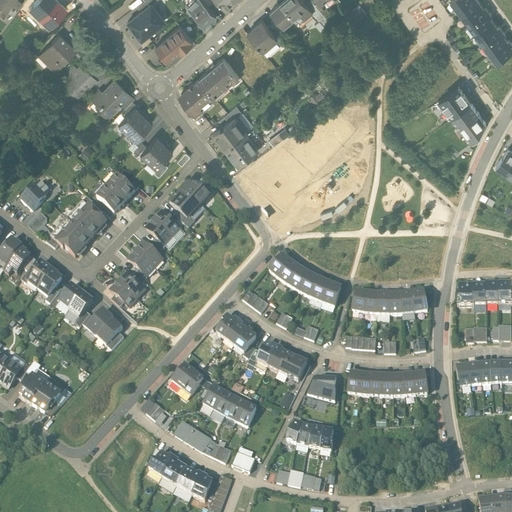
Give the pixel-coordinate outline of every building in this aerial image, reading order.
[(0,0),(0,6),(5,10),(5,11),(12,0),(0,0)] [(21,3),(16,0),(12,0),(5,11),(12,16),(21,3)] [(38,17),(55,0),(35,0),(28,8),(38,17)] [(66,8),(57,0),(55,0),(38,17),(48,27),(66,8)] [(137,7),(140,11),(149,4),(150,5),(156,0),(145,0),(143,2),(137,7)] [(199,20),(206,27),(216,18),(216,15),(209,7),(201,0),(193,0),(187,6),(195,14),(199,17),(199,20)] [(234,0),(217,0),(226,8),(234,0)] [(283,26),(293,18),(298,24),(312,12),(306,5),(301,0),(284,0),(270,11),(275,17),(283,26)] [(480,3),(477,0),(466,0),(456,8),(463,16),(480,3)] [(319,1),(314,5),(311,1),(306,5),(312,12),(319,21),(325,17),(325,18),(330,14),(324,6),(324,7),(319,1)] [(483,9),(480,3),(463,16),(470,25),(488,12),(485,7),(483,9)] [(140,11),(127,22),(141,40),(147,35),(152,31),(151,29),(162,20),(150,5),(149,4),(140,11)] [(366,13),(358,4),(349,12),(356,21),(366,13)] [(491,16),(488,12),(470,25),(476,35),(493,22),(490,17),(491,16)] [(275,17),(271,21),(277,29),(272,33),(277,39),(282,46),(288,41),(279,31),(284,27),(283,26),(275,17)] [(261,20),(246,33),(262,51),(277,39),(272,33),(261,20)] [(497,27),(493,22),(476,35),(483,44),(502,30),(499,26),(497,27)] [(179,25),(155,46),(168,61),(180,51),(179,49),(182,46),(183,47),(192,40),(179,25)] [(483,44),(490,53),(507,41),(503,36),(505,35),(502,30),(483,44)] [(58,34),(37,55),(54,71),(74,51),(78,55),(87,47),(78,38),(70,46),(58,34)] [(138,42),(143,48),(152,40),(147,35),(141,40),(138,42)] [(344,39),(330,51),(334,56),(343,50),(347,56),(353,51),(344,39)] [(511,43),(509,40),(507,41),(490,53),(497,63),(511,51),(511,47),(510,45),(511,43)] [(222,58),(210,68),(226,87),(238,77),(222,58)] [(80,62),(76,67),(71,62),(61,72),(66,76),(59,83),(67,91),(70,89),(78,97),(92,84),(96,88),(98,87),(108,76),(101,68),(93,76),(80,62)] [(303,70),(297,63),(292,67),(298,74),(303,70)] [(214,97),(226,87),(210,68),(198,78),(199,78),(214,97)] [(214,97),(199,78),(193,83),(191,82),(187,85),(189,86),(180,93),(186,100),(185,101),(188,106),(190,105),(197,113),(215,98),(214,97)] [(133,99),(114,79),(102,91),(98,87),(96,88),(88,96),(93,101),(96,99),(100,103),(97,106),(98,108),(100,106),(109,115),(120,104),(124,109),(131,101),(133,99)] [(452,117),(471,103),(458,85),(436,102),(449,120),(452,117)] [(135,105),(131,101),(124,109),(123,109),(127,114),(134,107),(135,105)] [(471,103),(452,117),(468,139),(472,141),(479,136),(486,123),(471,103)] [(117,124),(125,132),(144,114),(139,109),(138,110),(134,107),(127,114),(117,124)] [(224,116),(228,122),(235,117),(236,118),(241,113),(236,107),(224,116)] [(213,134),(225,150),(254,128),(242,113),(241,113),(236,118),(235,117),(228,122),(213,134)] [(148,118),(144,114),(125,132),(134,140),(151,123),(147,120),(148,118)] [(260,136),(254,128),(225,150),(237,166),(258,150),(252,142),(260,136)] [(268,141),(273,147),(290,134),(285,128),(268,141)] [(145,138),(141,134),(133,142),(137,146),(141,142),(145,138)] [(139,154),(148,162),(165,143),(160,138),(159,139),(155,136),(139,154)] [(133,151),(137,155),(145,146),(141,142),(137,146),(133,151)] [(170,147),(165,143),(148,162),(156,170),(163,163),(173,152),(169,149),(170,147)] [(94,153),(89,148),(82,155),(87,160),(94,153)] [(506,173),(511,164),(511,151),(508,148),(496,165),(506,173)] [(168,167),(163,163),(156,170),(154,173),(158,177),(168,167)] [(212,186),(203,174),(195,183),(201,188),(199,189),(204,194),(212,186)] [(117,177),(107,189),(125,205),(135,193),(126,185),(117,177)] [(192,180),(182,190),(200,206),(208,198),(204,194),(199,189),(201,188),(195,183),(192,180)] [(126,185),(135,193),(139,189),(130,181),(126,185)] [(52,194),(41,183),(21,203),(32,214),(45,201),(52,194)] [(58,188),(52,194),(45,201),(49,205),(62,192),(58,188)] [(114,216),(125,205),(107,189),(96,200),(105,208),(114,216)] [(190,218),(200,206),(182,190),(178,195),(178,201),(172,201),(169,205),(179,213),(187,221),(190,218)] [(87,199),(82,203),(91,211),(95,207),(87,199)] [(82,203),(66,221),(90,242),(106,225),(91,211),(82,203)] [(110,220),(114,216),(105,208),(101,212),(110,220)] [(161,213),(154,222),(171,238),(179,229),(166,217),(161,213)] [(179,229),(183,225),(175,218),(170,213),(166,217),(179,229)] [(195,223),(190,218),(187,221),(179,213),(175,218),(183,225),(188,229),(195,223)] [(55,251),(59,247),(50,239),(52,237),(48,233),(49,232),(44,228),(47,225),(46,221),(40,214),(28,226),(37,235),(38,233),(43,238),(44,237),(48,241),(46,243),(55,251)] [(75,259),(90,242),(66,221),(52,237),(50,239),(59,247),(63,251),(65,249),(75,259)] [(164,246),(171,238),(154,222),(146,230),(156,240),(164,246)] [(166,247),(164,246),(156,240),(148,248),(157,256),(166,247)] [(0,270),(4,273),(22,249),(11,241),(2,254),(0,256),(0,270)] [(144,244),(136,253),(154,269),(162,260),(157,256),(148,248),(144,244)] [(27,253),(22,249),(4,273),(9,278),(11,276),(10,275),(13,272),(18,276),(23,270),(31,259),(26,255),(27,253)] [(146,277),(154,269),(136,253),(128,261),(139,271),(146,278),(146,277)] [(269,273),(279,281),(292,265),(283,258),(269,273)] [(36,262),(31,259),(23,270),(27,273),(30,270),(36,262)] [(28,284),(37,291),(52,272),(42,264),(35,274),(27,284),(28,284)] [(301,271),(292,265),(279,281),(289,289),(301,271)] [(26,286),(28,284),(27,284),(35,274),(30,270),(27,273),(21,282),(26,286)] [(139,271),(131,280),(139,288),(148,278),(146,277),(146,278),(139,271)] [(289,289),(300,295),(310,277),(301,271),(289,289)] [(57,276),(52,272),(37,291),(48,299),(54,291),(62,281),(56,277),(57,276)] [(126,275),(118,284),(136,300),(144,292),(139,288),(131,280),(126,275)] [(320,282),(310,277),(300,295),(311,301),(320,282)] [(311,301),(323,306),(330,286),(320,282),(311,301)] [(129,309),(136,300),(118,284),(111,292),(115,296),(124,305),(129,309)] [(341,290),(330,286),(323,306),(335,310),(341,290)] [(486,307),(498,307),(498,286),(486,287),(486,308),(486,307)] [(511,286),(498,286),(498,307),(499,307),(511,307),(511,286)] [(60,304),(70,312),(82,295),(72,287),(66,295),(60,304)] [(474,308),(486,308),(486,287),(485,287),(473,288),(473,309),(474,309),(474,308)] [(457,309),(473,309),(473,288),(466,288),(466,289),(459,289),(459,298),(457,298),(457,309)] [(164,294),(160,290),(156,294),(160,298),(164,294)] [(59,295),(54,291),(48,299),(45,302),(50,306),(51,305),(59,295)] [(62,291),(59,295),(51,305),(56,310),(60,304),(66,295),(62,291)] [(249,293),(242,302),(261,316),(268,306),(254,296),(253,297),(249,293)] [(352,314),(365,316),(368,296),(357,294),(352,314)] [(423,294),(412,296),(415,316),(427,314),(423,294)] [(93,303),(82,295),(70,312),(69,313),(79,321),(85,313),(93,303)] [(120,309),(124,305),(115,296),(111,301),(120,309)] [(379,297),(368,296),(365,316),(377,318),(379,297)] [(402,317),(415,316),(412,296),(401,297),(402,317)] [(377,318),(390,318),(390,297),(379,297),(377,318)] [(401,297),(390,297),(390,318),(402,317),(401,297)] [(323,306),(311,301),(308,306),(321,310),(323,306)] [(323,306),(321,310),(333,315),(335,310),(323,306)] [(85,313),(79,321),(75,326),(80,330),(82,327),(90,317),(85,313)] [(87,330),(97,339),(113,321),(103,313),(87,330)] [(277,324),(280,318),(273,314),(270,320),(277,324)] [(277,324),(276,326),(286,331),(292,321),(282,315),(280,318),(277,324)] [(82,327),(87,330),(94,321),(90,317),(82,327)] [(216,336),(225,342),(239,324),(234,320),(233,322),(227,318),(223,325),(224,326),(216,336)] [(123,330),(113,321),(97,339),(106,348),(119,335),(123,330)] [(243,327),(239,324),(225,342),(234,349),(246,333),(241,329),(243,327)] [(43,332),(38,327),(32,333),(37,338),(43,332)] [(305,333),(303,339),(314,343),(318,332),(307,328),(305,333)] [(303,339),(305,333),(297,329),(295,336),(303,339)] [(499,331),(492,331),(493,344),(511,344),(511,329),(499,330),(499,331)] [(248,331),(246,333),(234,349),(244,356),(250,348),(256,340),(250,336),(252,334),(248,331)] [(474,332),(466,332),(466,346),(471,347),(474,345),(487,345),(486,331),(474,331),(474,332)] [(124,339),(119,335),(106,348),(112,353),(124,339)] [(376,341),(346,339),(346,345),(345,350),(351,351),(351,352),(375,353),(376,341)] [(424,342),(412,344),(414,355),(426,354),(424,342)] [(384,345),(384,357),(396,357),(396,345),(384,345)] [(257,364),(268,370),(278,349),(273,347),(272,349),(266,346),(261,355),(257,364)] [(250,348),(244,356),(243,358),(248,361),(255,352),(250,348)] [(283,352),(278,349),(268,370),(278,375),(287,357),(282,354),(283,352)] [(265,375),(268,370),(257,364),(261,355),(256,352),(247,366),(265,375)] [(0,378),(10,364),(0,356),(0,378)] [(293,360),(287,357),(278,375),(288,379),(298,384),(307,366),(298,361),(299,360),(294,358),(293,360)] [(70,363),(64,360),(60,366),(66,369),(70,363)] [(10,364),(0,378),(0,385),(8,391),(16,380),(22,371),(10,364)] [(34,364),(30,370),(26,376),(32,380),(37,372),(38,373),(41,368),(34,364)] [(217,370),(212,366),(207,373),(212,377),(217,370)] [(492,387),(502,386),(501,366),(491,367),(492,387)] [(511,366),(501,366),(502,386),(511,386),(511,366)] [(24,367),(22,371),(16,380),(21,384),(26,376),(30,370),(24,367)] [(172,383),(181,390),(194,374),(184,367),(172,383)] [(491,367),(479,368),(481,388),(492,387),(491,367)] [(479,368),(468,369),(471,389),(481,388),(479,368)] [(470,389),(471,389),(468,369),(457,371),(461,391),(462,390),(470,389)] [(32,407),(50,381),(38,373),(37,372),(32,380),(30,384),(29,383),(25,389),(26,389),(20,399),(32,407)] [(194,374),(181,390),(191,397),(200,386),(204,389),(208,385),(194,374)] [(348,396),(360,398),(362,377),(351,376),(348,396)] [(425,376),(414,378),(416,399),(428,397),(425,376)] [(372,378),(362,377),(360,398),(371,399),(372,378)] [(318,378),(307,399),(335,406),(335,397),(337,398),(338,384),(336,384),(336,382),(325,381),(325,380),(318,378)] [(371,399),(382,400),(383,379),(372,378),(371,399)] [(403,378),(393,379),(393,399),(405,399),(403,378)] [(405,399),(416,399),(414,378),(403,378),(405,399)] [(382,400),(393,399),(393,379),(383,379),(382,400)] [(50,381),(32,407),(45,416),(53,404),(55,405),(60,397),(62,397),(65,393),(65,391),(50,381)] [(177,396),(181,390),(172,383),(168,388),(177,396)] [(244,389),(235,385),(232,392),(240,396),(244,389)] [(203,406),(214,412),(224,394),(214,388),(203,406)] [(55,405),(53,404),(45,416),(51,419),(71,397),(65,393),(62,397),(60,397),(55,405)] [(225,419),(235,400),(224,394),(214,412),(225,419)] [(294,400),(285,396),(280,408),(288,412),(294,400)] [(225,419),(236,424),(245,406),(235,400),(225,419)] [(154,406),(149,402),(140,411),(160,428),(166,419),(162,416),(164,413),(155,405),(154,406)] [(256,411),(245,406),(236,424),(248,430),(256,411)] [(225,419),(214,412),(210,418),(222,424),(225,419)] [(297,447),(304,428),(295,424),(293,428),(292,427),(286,443),(297,447)] [(182,425),(175,438),(202,454),(209,442),(182,425)] [(309,449),(314,430),(304,427),(304,428),(297,447),(309,449)] [(320,451),(323,431),(314,430),(309,449),(320,451)] [(333,433),(323,431),(320,451),(320,452),(331,454),(333,444),(332,444),(333,433)] [(215,445),(209,442),(202,454),(209,458),(225,466),(231,453),(215,445)] [(150,462),(153,464),(156,465),(161,455),(156,452),(150,462)] [(168,460),(161,455),(156,465),(153,464),(149,471),(162,480),(173,460),(169,458),(168,460)] [(255,462),(237,455),(232,468),(250,475),(255,462)] [(162,480),(177,489),(186,471),(187,471),(176,465),(178,463),(173,460),(162,480)] [(197,477),(186,471),(177,489),(193,497),(203,477),(198,475),(197,477)] [(301,489),(304,475),(291,472),(290,475),(288,487),(300,490),(301,489)] [(290,475),(279,473),(276,484),(288,487),(290,475)] [(205,504),(206,500),(212,484),(206,481),(207,479),(203,477),(193,497),(192,498),(205,504)] [(315,479),(303,477),(301,489),(313,492),(313,491),(315,480),(315,479)] [(212,503),(208,511),(220,511),(232,482),(221,478),(218,486),(212,503)] [(315,480),(313,491),(319,493),(322,481),(315,480)] [(218,486),(212,484),(206,500),(212,503),(218,486)] [(493,511),(505,511),(505,499),(492,500),(493,511)] [(480,511),(493,511),(492,500),(478,502),(480,511)]
